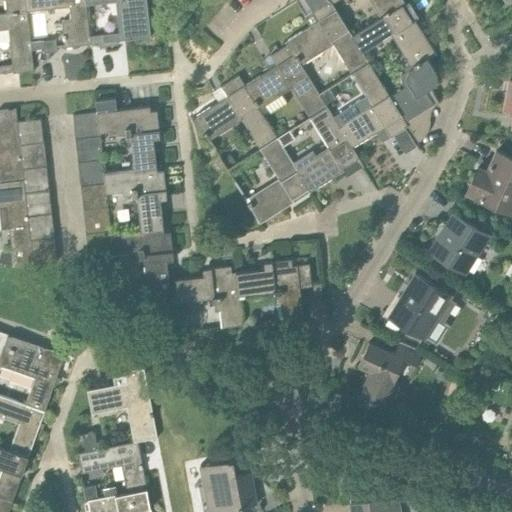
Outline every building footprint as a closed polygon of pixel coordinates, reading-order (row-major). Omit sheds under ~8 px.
[(5,0),(7,12),(27,11),(26,0),(5,0)] [(26,0),(27,11),(69,6),(71,19),(61,20),(64,46),(91,44),(90,36),(87,4),(86,0),(26,0)] [(86,0),(87,4),(121,0),(125,40),(151,37),(148,11),(145,11),(143,0),(86,0)] [(306,0),(319,20),(285,41),(287,44),(299,61),(331,41),(351,74),(369,63),(363,53),(352,36),(332,4),(329,0),(306,0)] [(329,0),(332,4),(338,0),(374,0),(385,16),(405,3),(403,0),(329,0)] [(405,3),(385,16),(352,36),(363,53),(392,35),(409,63),(407,64),(406,65),(405,67),(404,68),(403,69),(402,71),(401,73),(401,74),(401,76),(401,78),(401,80),(402,81),(402,83),(403,84),(404,86),(405,87),(390,96),(406,121),(434,104),(426,90),(433,86),(436,82),(437,76),(436,71),(428,58),(436,53),(415,19),(413,20),(403,5),(406,4),(405,3)] [(0,13),(0,30),(8,29),(13,64),(0,65),(0,73),(13,72),(14,72),(34,70),(32,49),(31,42),(27,11),(7,12),(0,13)] [(90,36),(91,44),(98,43),(98,47),(116,45),(116,41),(109,42),(108,34),(90,36)] [(43,41),(31,42),(32,49),(44,48),(43,41)] [(299,61),(287,44),(271,54),(277,64),(245,84),(257,106),(289,86),(309,118),(327,106),(324,102),(319,93),(299,61)] [(408,125),(406,121),(390,96),(369,63),(351,74),(371,107),(340,126),(352,147),(385,127),(391,136),(408,125)] [(257,106),(245,84),(239,74),(221,85),(227,95),(194,116),(207,137),(239,116),(260,149),(277,139),(257,106)] [(319,93),(324,102),(334,96),(329,87),(327,88),(319,93)] [(150,105),(117,109),(116,97),(96,99),(97,111),(99,125),(99,132),(115,130),(116,135),(129,134),(133,169),(157,166),(153,134),(160,133),(157,110),(151,110),(150,105)] [(364,166),(359,157),(352,147),(340,126),(327,106),(309,118),(331,152),(298,172),(308,189),(310,191),(345,170),(343,167),(349,164),(354,172),(364,166)] [(0,182),(24,179),(23,168),(21,156),(20,145),(19,132),(18,120),(16,109),(0,110),(0,182)] [(74,127),(99,125),(97,111),(73,114),(74,127)] [(19,132),(43,129),(42,118),(18,120),(19,132)] [(99,125),(74,127),(76,140),(100,137),(99,132),(99,125)] [(20,145),(44,142),(43,129),(19,132),(20,145)] [(277,139),(283,147),(295,140),(290,131),(277,139)] [(100,137),(76,140),(77,150),(101,148),(100,137)] [(298,172),(283,147),(277,139),(260,149),(281,183),(249,203),(261,222),(295,201),(293,198),(308,189),(298,172)] [(21,156),(45,153),(44,142),(20,145),(21,156)] [(101,148),(77,150),(78,161),(102,159),(101,148)] [(511,188),(511,157),(497,150),(484,176),(476,172),(466,192),(500,208),(510,188),(511,188)] [(23,168),(47,166),(45,153),(21,156),(23,168)] [(102,159),(78,161),(80,174),(104,172),(102,159)] [(24,181),(48,178),(47,166),(23,168),(24,179),(24,181)] [(140,230),(164,228),(160,195),(166,194),(164,170),(158,171),(157,166),(133,169),(104,172),(105,183),(106,192),(122,191),(122,195),(136,194),(140,230)] [(104,172),(80,174),(81,186),(105,183),(104,172)] [(25,192),(49,190),(48,178),(24,181),(25,192)] [(25,192),(24,181),(24,179),(0,182),(0,217),(1,229),(9,228),(10,242),(11,251),(0,252),(0,253),(0,261),(14,266),(32,263),(31,252),(30,240),(29,228),(27,217),(26,203),(25,192)] [(105,183),(81,186),(82,198),(106,196),(106,192),(105,183)] [(26,203),(51,200),(49,190),(25,192),(26,203)] [(106,196),(82,198),(84,211),(108,208),(106,196)] [(27,217),(52,214),(51,200),(26,203),(27,217)] [(109,219),(108,208),(84,211),(85,222),(109,219)] [(465,273),(490,234),(455,211),(430,250),(465,273)] [(29,228),(53,226),(52,214),(27,217),(29,228)] [(86,233),(110,230),(109,219),(85,222),(86,233)] [(30,240),(55,237),(53,226),(29,228),(30,240)] [(164,232),(164,228),(140,230),(111,233),(112,244),(113,253),(129,251),(129,257),(143,255),(147,292),(171,289),(167,256),(173,255),(171,231),(164,232)] [(110,230),(86,233),(88,246),(112,244),(111,233),(110,230)] [(31,252),(56,249),(55,237),(30,240),(31,252)] [(112,244),(88,246),(89,257),(113,255),(113,253),(112,244)] [(56,249),(31,252),(32,263),(57,261),(56,249)] [(236,271),(239,294),(275,290),(277,304),(282,303),(284,320),(303,317),(297,264),(293,265),(292,258),(264,261),(265,268),(236,271)] [(243,324),(239,294),(236,271),(232,272),(231,265),(207,268),(208,274),(175,278),(177,301),(213,297),(215,311),(220,310),(222,326),(243,324)] [(424,338),(451,295),(416,272),(388,316),(424,338)] [(323,296),(321,282),(313,283),(314,297),(323,296)] [(0,357),(5,344),(8,334),(0,330),(0,357)] [(394,353),(369,342),(358,365),(370,371),(359,395),(383,406),(404,359),(417,365),(423,353),(399,342),(394,353)] [(5,344),(0,357),(0,364),(35,377),(26,403),(45,411),(65,354),(46,347),(42,358),(5,344)] [(133,442),(138,441),(157,437),(144,367),(124,370),(126,382),(87,389),(92,413),(127,406),(133,442)] [(345,394),(333,390),(329,406),(341,409),(345,394)] [(0,394),(0,415),(19,422),(10,449),(29,456),(45,411),(26,403),(0,394)] [(85,450),(96,448),(92,431),(82,433),(85,450)] [(138,441),(133,442),(79,452),(83,472),(122,465),(126,484),(127,492),(147,488),(138,441)] [(29,456),(10,449),(0,445),(0,466),(3,468),(0,477),(0,495),(13,501),(29,456)] [(237,472),(234,458),(201,464),(207,498),(213,496),(216,510),(257,503),(251,469),(237,472)] [(87,500),(88,499),(99,497),(97,484),(84,486),(87,500)] [(106,496),(118,493),(116,485),(104,487),(106,496)] [(151,511),(147,488),(127,492),(118,493),(106,496),(99,497),(88,499),(90,511),(129,511),(131,511),(151,511)] [(0,511),(8,511),(13,501),(0,495),(0,511)] [(389,503),(388,495),(350,502),(352,511),(400,511),(399,501),(389,503)]
